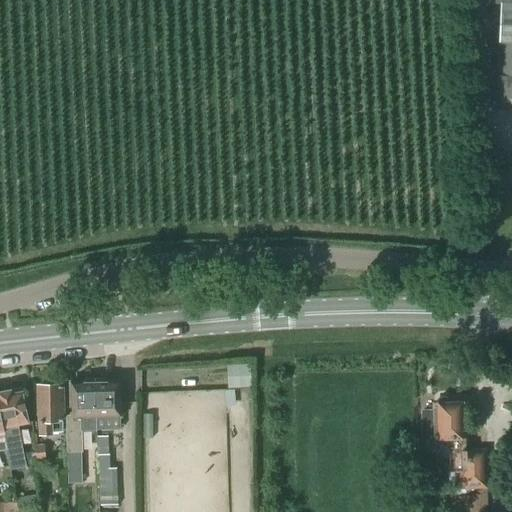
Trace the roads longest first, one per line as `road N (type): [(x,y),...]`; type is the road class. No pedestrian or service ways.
road 1 (unclassified): [(119,270),(284,255),(484,271)]
road 2 (secondary): [(129,330),(372,312),(477,316)]
road 3 (secondary): [(0,343),(129,330)]
road 4 (unclassified): [(0,304),(119,270)]
road 5 (unknown): [(126,393),(249,389)]
